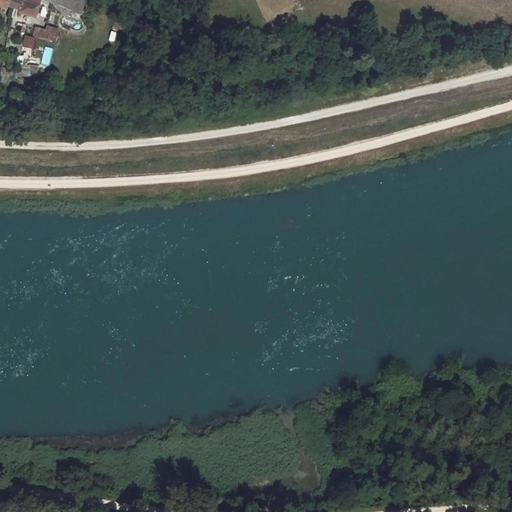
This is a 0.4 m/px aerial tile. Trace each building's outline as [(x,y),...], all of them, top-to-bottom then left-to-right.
[(9,0),(11,0),(9,5),(36,13),(39,0),(50,0),(52,1),(51,0),(9,0)] [(51,0),(52,1),(80,12),(83,0),(51,0)] [(156,18),(152,30),(165,33),(168,21),(156,18)] [(55,42),(59,29),(46,25),(45,30),(35,27),(32,36),(55,42)] [(22,46),(33,49),(36,38),(25,35),(22,46)] [(49,66),(53,49),(45,47),(41,64),(49,66)]
